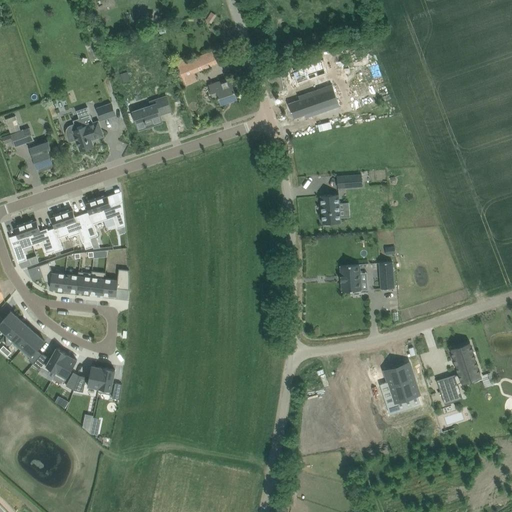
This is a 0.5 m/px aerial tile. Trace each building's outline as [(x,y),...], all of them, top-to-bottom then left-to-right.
[(187,63),(180,66),(184,76),(210,65),(205,53),(187,61),(187,63)] [(121,74),(124,83),(131,80),(128,72),(121,74)] [(213,95),(218,93),(221,103),(237,98),(230,78),(210,85),(213,95)] [(332,86),(309,94),(299,97),(301,100),(290,104),(294,117),(305,113),(306,117),(316,113),(339,105),(332,86)] [(171,111),(166,97),(151,102),(152,105),(133,112),(139,130),(162,122),(160,114),(171,111)] [(116,115),(111,103),(97,108),(102,120),(116,115)] [(73,120),(74,124),(71,125),(70,126),(68,127),(67,129),(66,131),(66,133),(67,135),(69,142),(77,140),(80,150),(94,146),(92,140),(104,136),(98,121),(93,123),(90,114),(73,120)] [(13,141),(15,147),(34,140),(29,128),(11,134),(11,135),(2,137),(5,144),(13,141)] [(54,167),(53,163),(49,154),(48,150),(50,149),(51,148),(48,141),(30,148),(34,159),(38,168),(42,167),(44,170),(54,167)] [(337,176),(338,188),(362,186),(361,174),(337,176)] [(332,223),(341,222),(339,194),(321,195),(323,223),(325,223),(325,225),(332,224),(332,223)] [(104,195),(96,197),(103,218),(113,214),(116,224),(125,221),(122,198),(111,202),(108,196),(104,197),(104,195)] [(88,212),(82,214),(89,235),(98,232),(94,221),(103,218),(96,197),(88,200),(89,202),(85,204),(88,212)] [(69,209),(61,211),(68,232),(78,228),(81,238),(89,235),(82,214),(76,216),(73,210),(70,211),(69,209)] [(53,224),(47,226),(54,247),(62,244),(59,235),(68,232),(61,211),(54,214),(54,216),(51,218),(53,224)] [(33,219),(25,222),(32,242),(41,239),(45,250),(54,247),(47,226),(40,229),(37,220),(33,221),(33,219)] [(17,235),(10,237),(17,258),(26,255),(22,245),(32,242),(25,222),(17,224),(18,227),(14,228),(17,235)] [(386,254),(396,253),(395,246),(385,247),(386,254)] [(379,262),(381,288),(394,287),(392,261),(379,262)] [(49,262),(41,265),(47,282),(51,282),(51,288),(64,290),(66,273),(53,271),(49,262)] [(342,291),(361,290),(359,264),(340,265),(342,291)] [(105,277),(103,294),(116,296),(117,287),(129,289),(130,278),(129,270),(117,269),(116,279),(105,277)] [(66,273),(64,290),(77,291),(79,274),(66,273)] [(79,274),(77,291),(90,293),(92,276),(79,274)] [(92,276),(90,293),(103,294),(105,277),(92,276)] [(1,312),(0,312),(0,323),(8,331),(20,318),(11,310),(6,316),(1,312)] [(20,318),(8,331),(17,338),(28,326),(20,318)] [(28,326),(17,338),(25,346),(36,333),(28,326)] [(36,333),(25,346),(34,353),(32,356),(36,360),(45,351),(40,347),(45,341),(36,333)] [(482,378),(470,342),(469,342),(470,344),(452,350),(451,348),(459,373),(455,374),(437,380),(445,404),(444,400),(452,397),(451,393),(460,390),(458,383),(462,382),(462,384),(463,384),(462,382),(480,376),(481,378),(482,378)] [(36,360),(35,362),(45,367),(47,364),(58,370),(67,353),(57,347),(52,355),(45,351),(36,360)] [(67,353),(58,370),(68,376),(73,367),(78,359),(67,353)] [(406,363),(403,364),(404,365),(394,368),(394,367),(391,368),(392,372),(383,375),(392,403),(416,396),(406,363)] [(92,364),(90,373),(88,383),(100,385),(104,367),(92,364)] [(104,367),(100,385),(112,388),(114,378),(115,369),(104,367)] [(74,390),(80,375),(74,372),(66,385),(74,390)] [(80,375),(74,390),(83,392),(86,377),(80,375)] [(355,425),(369,421),(362,394),(351,397),(347,381),(330,386),(338,414),(351,410),(355,425)] [(112,398),(120,399),(122,384),(115,383),(112,398)] [(287,488),(284,504),(292,505),(295,490),(287,488)]
